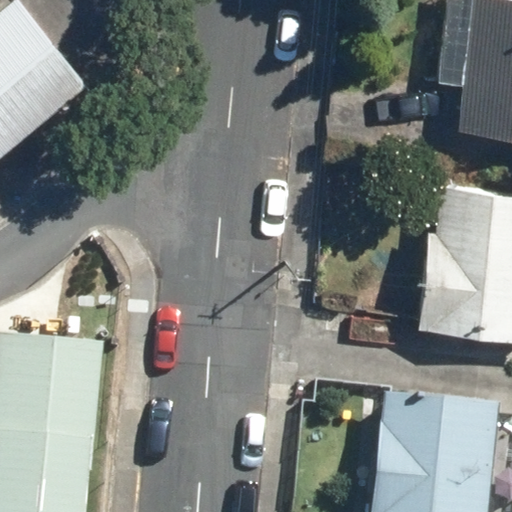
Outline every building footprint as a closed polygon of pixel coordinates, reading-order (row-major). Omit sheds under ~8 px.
[(0,145),(73,85),(2,0),(0,2),(0,145)] [(511,0),(466,0),(453,122),(511,128),(511,0)] [(511,186),(432,179),(419,318),(511,326),(511,186)] [(0,511),(83,511),(99,343),(0,333),(0,511)] [(487,511),(498,402),(386,392),(373,511),(487,511)]
